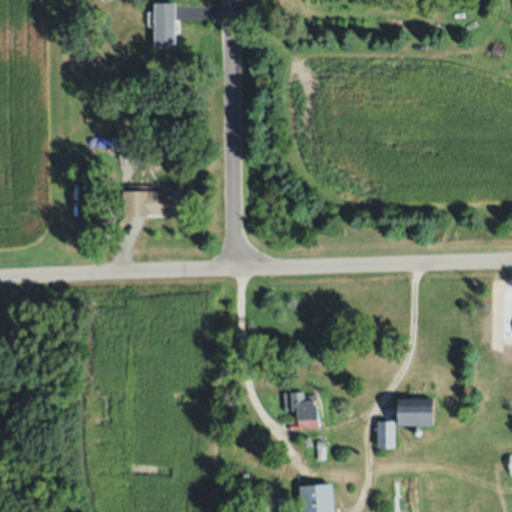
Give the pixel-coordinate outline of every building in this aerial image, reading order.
[(154,3),(176,3),(176,48),(154,48),(154,3)] [(141,155),(117,155),(117,137),(141,136),(141,155)] [(148,217),(124,217),(123,192),(163,191),(163,185),(179,185),(180,213),(148,214),(148,217)] [(305,392),(306,402),(316,401),(317,406),(319,406),(320,420),(318,420),(319,428),(299,429),(299,422),(298,411),(286,412),(284,394),(305,392)] [(435,398),(435,427),(419,426),(419,429),(420,429),(420,430),(421,430),(421,431),(421,432),(421,433),(421,434),(420,435),(419,435),(419,436),(418,436),(417,436),(416,436),(416,435),(415,435),(415,434),(414,434),(414,433),(414,432),(414,431),(415,430),(415,429),(416,429),(416,426),(399,426),(399,398),(435,398)] [(376,422),(377,449),(394,449),(394,422),(376,422)] [(302,511),(300,486),(333,483),(335,511),(302,511)]
